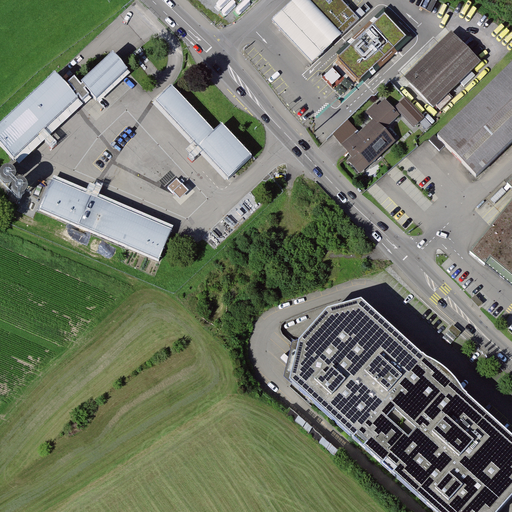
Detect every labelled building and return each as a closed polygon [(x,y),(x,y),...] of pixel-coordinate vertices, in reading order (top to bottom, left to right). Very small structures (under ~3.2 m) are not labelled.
[(340,38),(306,0),(293,0),(270,21),(310,65),(340,38)] [(340,0),(306,0),(340,38),(359,21),(340,0)] [(383,17),(336,61),(358,84),(405,41),(383,17)] [(480,62),(450,34),(406,79),(435,108),(480,62)] [(112,52),(81,81),(82,83),(81,84),(74,76),(67,83),(74,90),(73,91),(55,71),(0,122),(0,143),(13,157),(78,97),(76,96),(78,94),(83,99),(89,93),(85,88),(86,87),(96,97),(127,68),(112,52)] [(511,143),(511,68),(437,138),(475,178),(511,143)] [(334,70),(325,78),(333,87),(342,79),(334,70)] [(222,127),(216,133),(173,89),(154,107),(227,182),(229,183),(253,159),(222,127)] [(343,151),(363,172),(395,141),(388,133),(404,118),(385,97),(368,113),(375,121),(343,151)] [(172,233),(52,180),(39,211),(159,263),(172,233)] [(511,181),(508,186),(511,189),(511,202),(470,253),(511,286),(511,181)] [(426,365),(357,305),(326,314),(297,347),(288,383),(353,442),(358,437),(367,446),(363,451),(383,469),(387,464),(397,473),(393,477),(432,511),(503,511),(511,501),(511,442),(462,395),(456,385),(447,375),(437,368),(426,365)]
